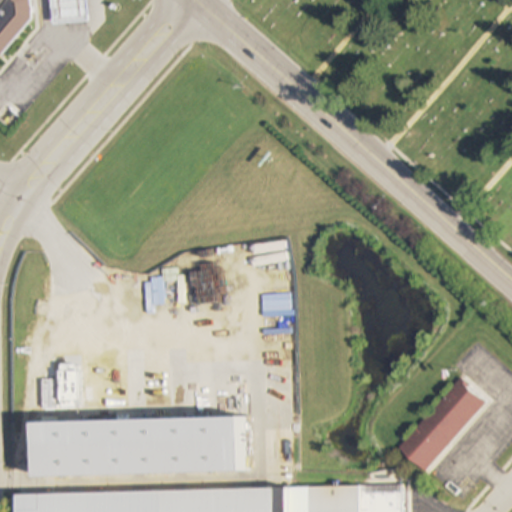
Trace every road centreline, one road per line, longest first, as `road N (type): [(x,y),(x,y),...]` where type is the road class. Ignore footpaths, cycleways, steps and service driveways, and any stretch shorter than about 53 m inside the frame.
road 1 (residential): [(0,266),(19,199),(192,0)]
road 2 (primary): [(511,284),(302,99)]
road 3 (primary): [(302,99),(194,0)]
